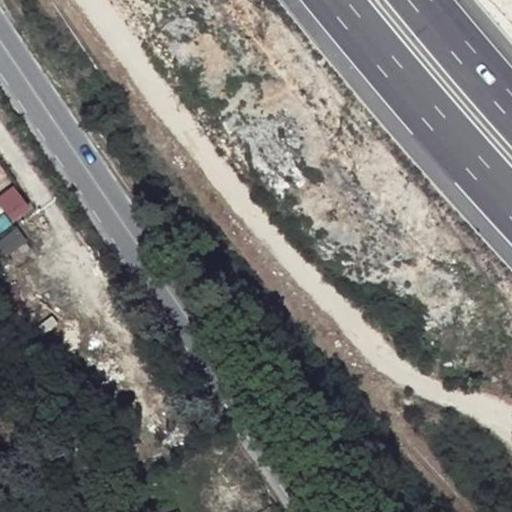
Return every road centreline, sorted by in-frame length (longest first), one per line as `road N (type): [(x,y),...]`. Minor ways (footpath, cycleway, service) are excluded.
road 1 (primary): [(0,42),(318,511)]
road 2 (motorway): [(337,0),(511,200)]
road 3 (motorway): [(511,107),(422,0)]
